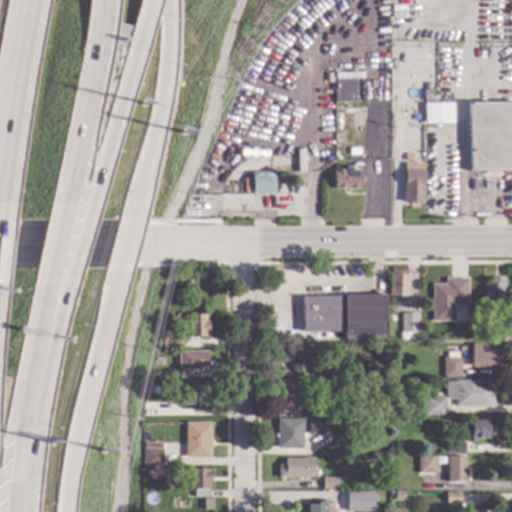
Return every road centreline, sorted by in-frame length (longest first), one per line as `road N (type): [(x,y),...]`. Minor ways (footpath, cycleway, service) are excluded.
road 1 (tertiary): [(511,244),(174,247)]
road 2 (residential): [(240,246),(243,511)]
road 3 (motorway): [(129,223),(158,114),(165,0)]
road 4 (motorway): [(60,511),(111,294)]
road 5 (motorway): [(66,192),(99,13)]
road 6 (motorway): [(16,511),(44,334)]
road 7 (tertiary): [(174,247),(0,247)]
road 8 (motorway): [(89,200),(135,40)]
road 9 (motorway): [(0,163),(30,0)]
road 10 (motorway): [(44,334),(66,192)]
road 11 (motorway): [(44,334),(89,200)]
